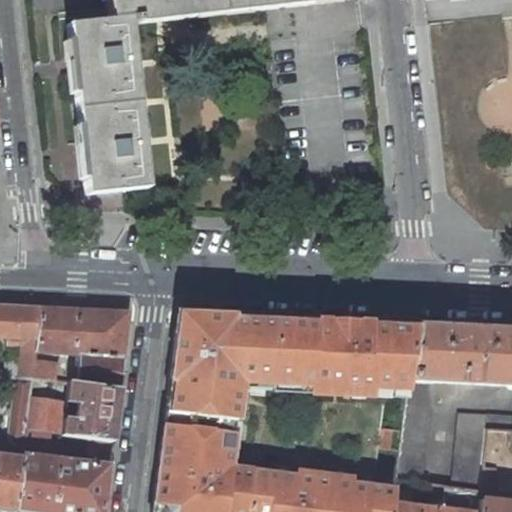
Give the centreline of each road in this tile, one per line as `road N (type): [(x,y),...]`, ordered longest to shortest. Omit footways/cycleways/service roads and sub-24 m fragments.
road 1 (unknown): [(167,172),(162,37),(367,15)]
road 2 (residential): [(389,0),(414,297)]
road 3 (residential): [(1,0),(39,279)]
road 4 (secondary): [(414,297),(158,284)]
road 5 (residential): [(130,511),(158,284)]
